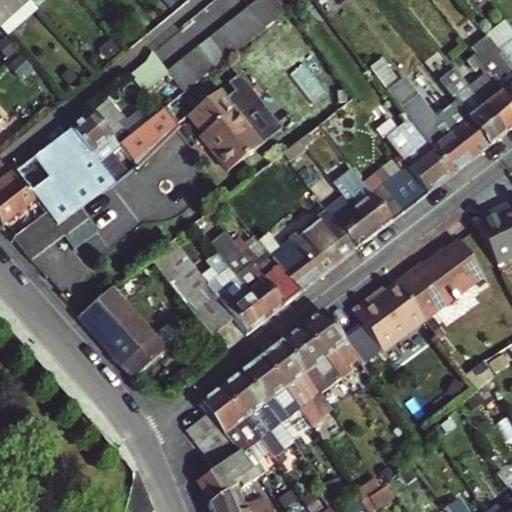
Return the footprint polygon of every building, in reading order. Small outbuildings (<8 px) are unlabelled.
[(0,0),(0,24),(1,26),(31,0),(0,0)] [(275,0),(262,0),(261,1),(275,23),(286,15),(275,0)] [(275,23),(261,1),(250,9),(264,31),(275,23)] [(264,31),(250,9),(240,17),(254,38),(264,31)] [(254,38),(240,17),(229,25),(244,46),(254,38)] [(244,46),(229,25),(219,33),(233,53),(244,46)] [(511,30),(510,28),(490,43),(511,70),(511,30)] [(233,53),(219,33),(209,41),(223,61),(233,53)] [(503,137),(511,129),(511,103),(475,55),(462,38),(449,48),(462,65),(453,72),(503,137)] [(223,61),(209,41),(198,49),(212,69),(223,61)] [(511,70),(490,43),(475,55),(511,103),(511,70)] [(212,69),(198,49),(188,56),(202,76),(212,69)] [(202,76),(188,56),(177,64),(191,84),(202,76)] [(381,85),(451,177),(489,148),(454,104),(433,120),(401,79),(396,83),(380,61),(369,69),(381,85)] [(191,84),(177,64),(167,72),(181,91),(191,84)] [(144,70),(131,80),(148,101),(162,91),(144,70)] [(453,72),(438,83),(454,104),(489,148),(503,137),(453,72)] [(451,177),(381,85),(355,105),(403,171),(423,199),(451,177)] [(195,138),(222,174),(257,147),(216,92),(184,116),(199,135),(195,138)] [(99,106),(69,131),(91,155),(99,163),(126,143),(120,136),(133,126),(125,116),(115,124),(99,106)] [(171,140),(151,113),(133,126),(120,136),(126,143),(142,163),(171,140)] [(311,160),(329,145),(316,128),(298,144),(311,160)] [(48,149),(69,174),(91,155),(69,131),(48,149)] [(12,172),(35,200),(69,174),(48,149),(46,145),(12,172)] [(300,155),(293,147),(281,157),(280,157),(287,166),(300,155)] [(355,178),(345,165),(340,169),(357,191),(363,188),(359,183),(363,180),(359,175),(355,178)] [(403,171),(382,188),(402,216),(423,199),(403,171)] [(0,182),(0,223),(3,226),(35,200),(12,172),(0,182)] [(93,184),(100,192),(115,181),(107,173),(93,184)] [(356,209),(355,210),(375,237),(391,224),(370,197),(363,188),(357,191),(348,197),(351,202),(356,209)] [(382,188),(370,197),(391,224),(402,216),(382,188)] [(57,227),(66,238),(98,213),(89,201),(64,221),(57,227)] [(41,208),(47,215),(57,227),(64,221),(49,202),(41,208)] [(355,210),(334,227),(354,253),(375,237),(355,210)] [(495,264),(511,255),(511,210),(500,216),(498,211),(475,223),(495,264)] [(14,240),(35,263),(46,255),(55,247),(66,238),(57,227),(47,215),(36,223),(27,230),(14,240)] [(293,247),(294,248),(320,280),(354,253),(334,227),(328,219),(293,247)] [(245,276),(237,282),(268,320),(283,308),(232,245),(225,237),(219,242),(245,276)] [(238,240),(232,245),(283,308),(298,297),(273,265),(255,243),(246,250),(238,240)] [(458,245),(475,283),(484,276),(458,243),(457,244),(458,245)] [(172,244),(150,262),(211,338),(234,320),(200,279),(172,244)] [(457,244),(432,264),(432,265),(454,305),(460,300),(457,297),(475,283),(458,245),(457,244)] [(279,260),(273,265),(298,297),(320,280),(294,248),(286,254),(291,260),(283,266),(279,260)] [(268,320),(237,282),(216,256),(207,264),(211,270),(200,279),(234,320),(247,336),(268,320)] [(423,266),(398,285),(423,321),(448,303),(451,307),(454,305),(432,265),(432,264),(425,269),(423,266)] [(423,321),(398,285),(394,288),(420,323),(423,321)] [(371,296),(362,303),(392,345),(420,323),(394,288),(393,286),(385,292),(374,300),(371,296)] [(382,287),(371,296),(374,300),(385,292),(382,287)] [(167,352),(115,291),(81,318),(134,379),(167,352)] [(392,345),(362,303),(350,311),(382,353),(392,345)] [(321,314),(301,329),(325,362),(348,393),(363,382),(354,371),(351,373),(344,365),(354,357),(321,314)] [(281,344),(305,378),(325,362),(301,329),(281,344)] [(281,344),(261,360),(299,415),(320,399),(305,378),(281,344)] [(261,360),(240,376),(263,408),(279,430),(299,415),(261,360)] [(489,376),(481,362),(459,374),(469,389),(489,376)] [(220,391),(259,445),(269,437),(253,416),(263,408),(240,376),(220,391)] [(200,406),(208,416),(218,429),(228,443),(240,459),(245,456),(259,445),(220,391),(200,406)] [(195,446),(218,429),(208,416),(186,434),(195,446)] [(347,438),(333,417),(325,423),(340,443),(347,438)] [(206,460),(228,443),(218,429),(195,446),(206,460)] [(262,449),(272,463),(281,456),(270,442),(262,449)] [(206,460),(217,474),(240,459),(228,443),(206,460)] [(245,456),(240,459),(253,485),(260,480),(266,476),(251,456),(247,459),(245,456)] [(500,457),(488,466),(488,468),(507,490),(511,485),(511,480),(504,470),(508,466),(500,457)] [(212,506),(228,498),(239,493),(242,496),(255,489),(253,485),(240,459),(217,474),(199,485),(212,506)] [(502,494),(507,490),(488,468),(488,466),(483,471),(502,494)] [(209,507),(210,511),(267,511),(265,508),(254,511),(234,511),(228,498),(212,506),(209,507)]
